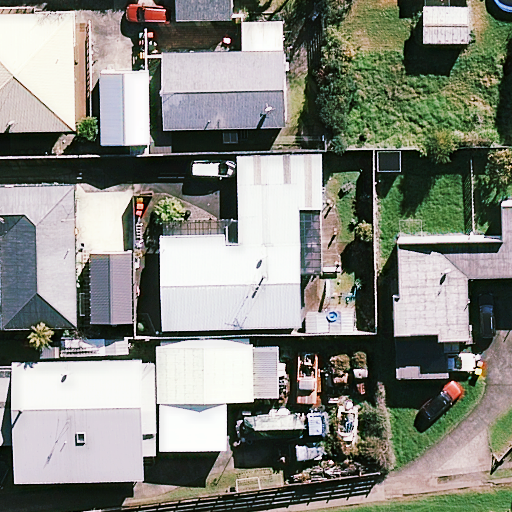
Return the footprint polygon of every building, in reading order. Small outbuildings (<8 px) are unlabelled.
[(0,0),(0,127),(74,127),(73,0),(0,0)] [(230,0),(177,0),(177,18),(231,17),(230,0)] [(466,42),(468,5),(424,4),(423,40),(466,42)] [(284,124),(282,20),(242,21),(243,47),(166,49),(167,126),(284,124)] [(147,69),(98,69),(98,141),(147,141),(147,69)] [(321,154),(239,155),(239,235),(162,235),(162,325),(299,324),(299,272),(322,272),(321,154)] [(73,183),(0,184),(0,236),(1,237),(3,325),(77,323),(73,183)] [(511,198),(499,199),(500,236),(396,239),(399,376),(447,375),(446,335),(468,335),(467,273),(511,271),(511,198)] [(133,319),(131,253),(88,254),(89,320),(133,319)] [(226,449),(227,404),(253,404),(253,398),(278,399),(278,344),(229,343),(229,334),(182,334),(182,343),(159,343),(158,448),(226,449)] [(0,365),(0,440),(15,440),(16,477),(142,475),(142,451),(152,451),(151,403),(141,403),(140,358),(132,358),(132,338),(62,340),(62,360),(12,361),(12,365),(0,365)]
